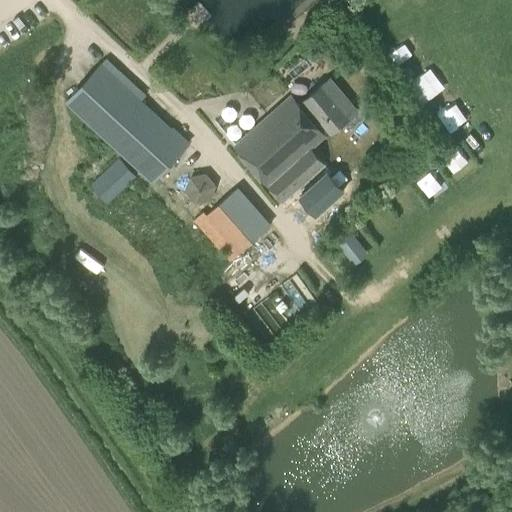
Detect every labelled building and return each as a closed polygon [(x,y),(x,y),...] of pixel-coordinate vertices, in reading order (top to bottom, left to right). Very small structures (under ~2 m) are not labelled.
[(153,184),(190,143),(101,63),(65,103),(153,184)] [(419,104),(437,96),(428,74),(410,82),(419,104)] [(358,111),(330,78),(303,100),(331,133),(358,111)] [(347,190),(310,148),(325,135),(293,97),(234,146),(267,184),(266,185),(304,229),(347,190)] [(441,156),(453,172),(468,161),(456,145),(441,156)] [(119,159),(89,186),(106,204),(136,177),(119,159)] [(237,188),(223,200),(208,182),(187,200),(199,215),(192,221),(229,263),(270,226),(237,188)] [(351,263),(367,255),(352,227),(336,236),(351,263)]
